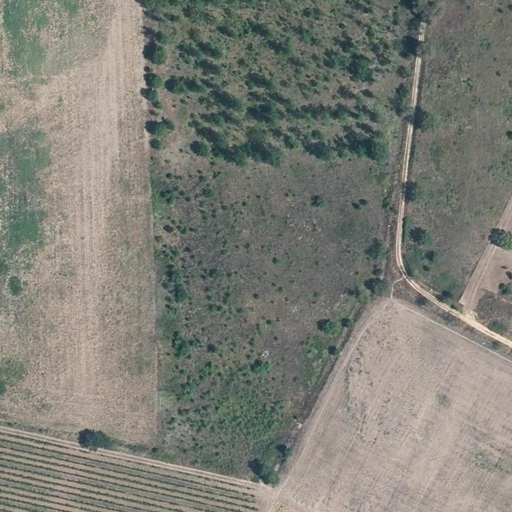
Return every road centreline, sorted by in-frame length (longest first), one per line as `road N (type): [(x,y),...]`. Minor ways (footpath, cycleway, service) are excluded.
road 1 (track): [(511,343),(448,310),(397,259),(402,160),(429,0)]
road 2 (track): [(277,491),(0,428)]
road 3 (track): [(266,511),(397,259)]
